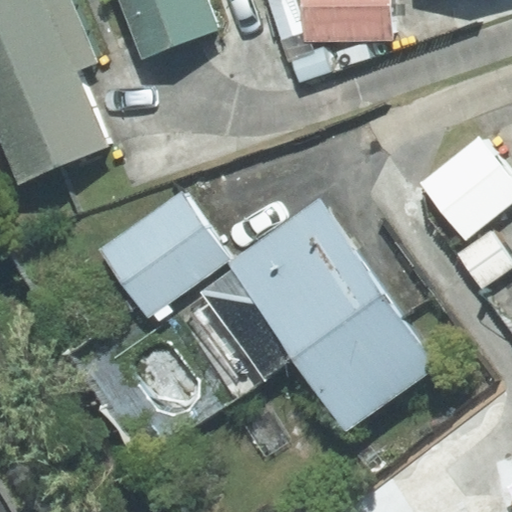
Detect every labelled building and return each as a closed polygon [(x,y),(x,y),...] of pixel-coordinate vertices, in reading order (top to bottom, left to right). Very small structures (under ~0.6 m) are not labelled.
[(107,65),(79,0),(0,0),(0,109),(30,182),(117,145),(87,73),(107,65)] [(128,0),(150,59),(229,31),(217,0),(128,0)] [(402,0),(309,0),(309,38),(401,41),(402,0)] [(240,255),(191,186),(105,248),(154,317),(240,255)] [(328,196),(238,262),(363,432),(453,366),(328,196)]
